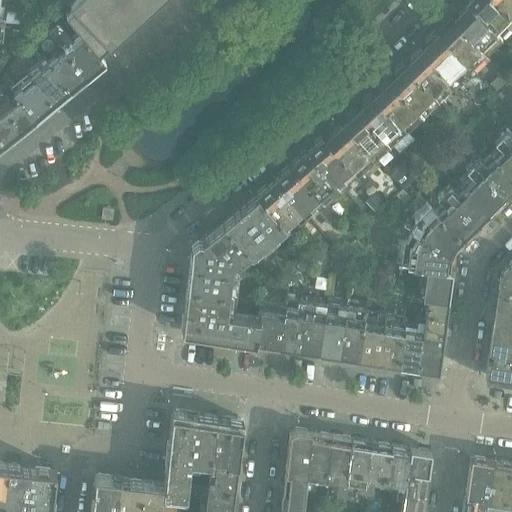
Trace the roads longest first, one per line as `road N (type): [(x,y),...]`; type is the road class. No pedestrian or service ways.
road 1 (residential): [(154,252),(436,0)]
road 2 (residential): [(235,0),(164,64),(91,98),(0,175)]
road 3 (residential): [(455,421),(476,258),(511,226)]
road 4 (residential): [(455,421),(270,393)]
road 5 (residential): [(154,252),(0,239)]
road 6 (residential): [(68,449),(130,456),(140,374)]
road 7 (residential): [(270,393),(140,374)]
road 8 (residential): [(140,374),(154,252)]
